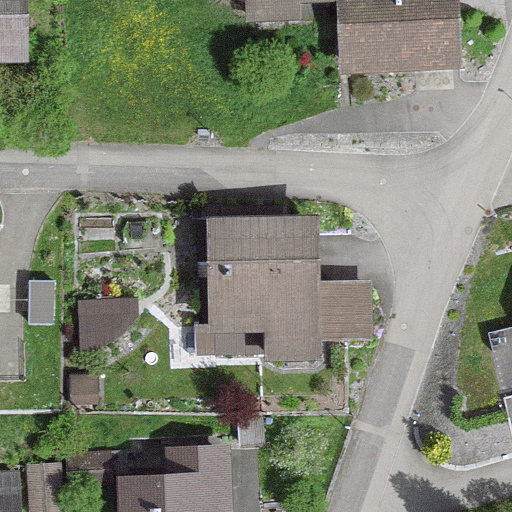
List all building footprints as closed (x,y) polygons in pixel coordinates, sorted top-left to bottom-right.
[(17,0),(0,0),(0,59),(18,59),(17,0)] [(449,63),(446,0),(340,0),(343,68),(449,63)] [(313,358),(312,341),(310,224),(206,226),(209,354),(266,353),(266,359),(313,358)] [(131,306),(78,308),(80,350),(98,349),(132,323),(131,306)] [(219,511),(217,455),(170,458),(171,484),(120,486),(121,511),(219,511)] [(26,511),(56,511),(54,467),(24,469),(26,511)] [(0,511),(12,511),(11,476),(0,476),(0,511)]
